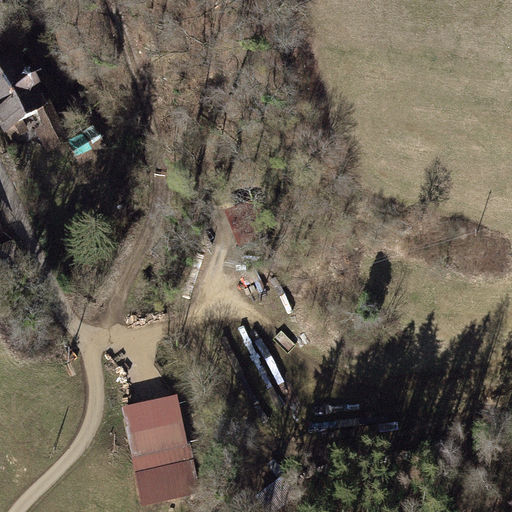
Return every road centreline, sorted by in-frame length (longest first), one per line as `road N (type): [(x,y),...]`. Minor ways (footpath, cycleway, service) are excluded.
road 1 (track): [(511,417),(312,446),(256,421),(186,322),(109,318),(83,331)]
road 2 (residential): [(2,511),(13,489),(66,435),(91,392),(91,367),(83,331),(0,175)]
road 3 (track): [(109,318),(161,226),(156,132),(117,0)]
